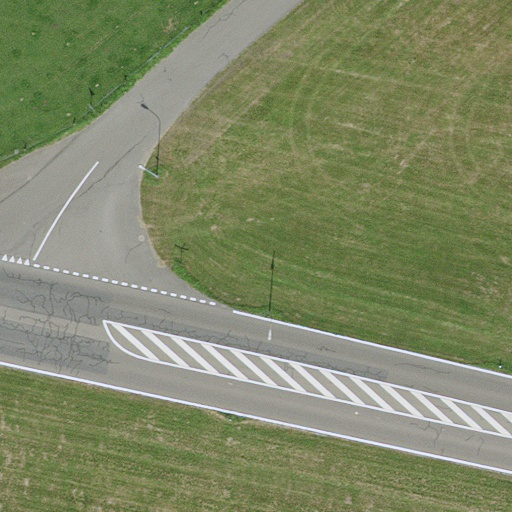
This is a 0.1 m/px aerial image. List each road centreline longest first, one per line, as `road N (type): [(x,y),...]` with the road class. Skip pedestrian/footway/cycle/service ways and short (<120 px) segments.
road 1 (primary): [(22,316),(511,427)]
road 2 (unclassified): [(22,316),(33,265),(59,220),(132,127),(286,0)]
